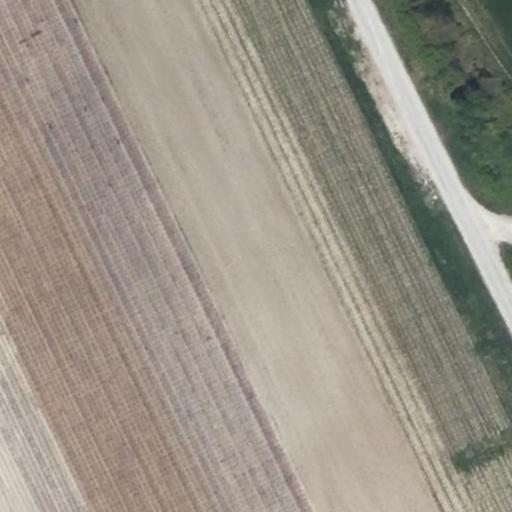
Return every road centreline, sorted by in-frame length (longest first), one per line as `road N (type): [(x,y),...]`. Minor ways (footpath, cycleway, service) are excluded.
road 1 (unclassified): [(459,207),(360,0)]
road 2 (unclassified): [(511,315),(459,207)]
